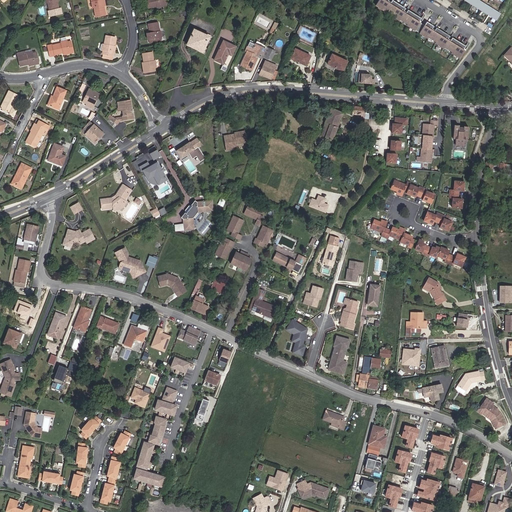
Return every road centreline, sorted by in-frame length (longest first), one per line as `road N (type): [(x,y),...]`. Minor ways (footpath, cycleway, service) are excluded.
road 1 (residential): [(49,196),(40,264),(47,281),(159,307),(307,373)]
road 2 (residential): [(168,124),(245,91),(446,104)]
road 3 (residential): [(307,373),(449,419),(511,454)]
road 4 (residential): [(479,234),(490,329),(511,404)]
road 5 (residential): [(446,104),(449,84),(482,40),(424,0)]
road 6 (residential): [(307,373),(347,238)]
road 7 (residential): [(497,108),(479,179),(479,234)]
road 8 (residential): [(49,196),(154,133)]
